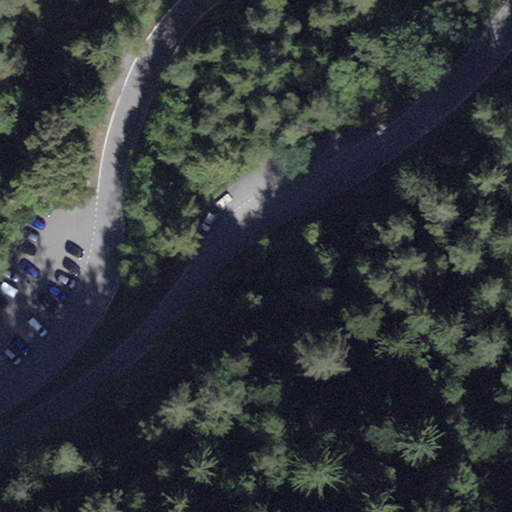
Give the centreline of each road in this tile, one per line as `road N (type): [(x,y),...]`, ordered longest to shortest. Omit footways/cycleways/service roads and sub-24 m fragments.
road 1 (tertiary): [(0,440),(104,377),(234,237),(403,134),(511,19)]
road 2 (tertiary): [(201,0),(155,53),(127,110),(111,181),(108,246),(82,316),(55,360),(0,400)]
